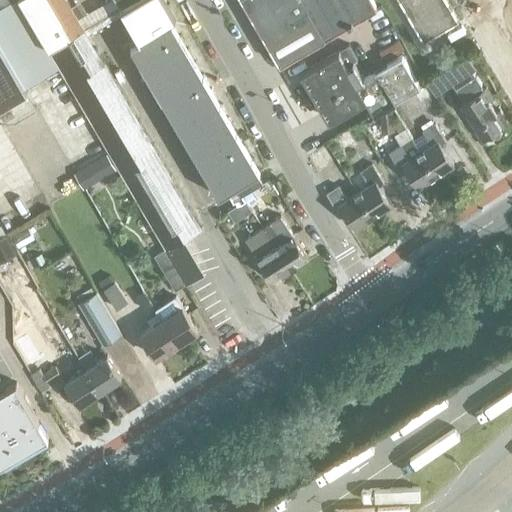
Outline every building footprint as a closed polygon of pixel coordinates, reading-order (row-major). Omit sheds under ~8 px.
[(0,0),(0,6),(10,0),(21,0),(49,47),(85,27),(69,0),(0,0)] [(135,0),(122,8),(140,39),(176,19),(164,0),(135,0)] [(378,6),(373,0),(244,0),(281,63),(378,6)] [(399,0),(423,41),(459,21),(447,0),(399,0)] [(174,21),(171,23),(141,40),(133,45),(190,138),(199,154),(221,190),(230,185),(235,181),(255,169),(256,169),(259,167),(174,21)] [(202,226),(85,27),(49,47),(167,247),(187,282),(202,274),(181,239),(202,226)] [(390,55),(404,46),(398,37),(384,46),(390,55)] [(27,90),(0,42),(0,106),(27,90)] [(350,43),(340,49),(302,70),(330,118),(366,97),(376,112),(420,86),(402,55),(364,77),(355,60),(358,58),(350,43)] [(500,108),(497,110),(490,99),(493,97),(486,87),(493,83),(483,69),(463,82),(473,96),(460,104),(483,140),(509,122),(500,108)] [(393,109),(380,111),(381,123),(395,122),(393,109)] [(420,149),(437,176),(455,164),(443,145),(448,141),(435,121),(423,130),(431,142),(420,149)] [(418,188),(437,176),(420,149),(412,137),(406,127),(394,134),(401,144),(389,152),(401,170),(406,167),(418,188)] [(329,141),(308,154),(318,169),(338,157),(329,141)] [(106,149),(75,168),(86,184),(116,165),(106,149)] [(350,177),(374,215),(392,203),(381,185),(385,182),(373,162),(350,177)] [(257,172),(255,169),(235,181),(242,194),(263,182),(257,172)] [(350,177),(338,185),(327,192),(339,210),(343,207),(356,226),(374,215),(350,177)] [(245,199),(227,210),(235,222),(253,210),(245,199)] [(263,227),(291,269),(309,257),(293,234),(283,241),(270,222),(263,227)] [(291,269),(263,227),(246,238),(259,256),(257,257),(273,281),(291,269)] [(7,234),(0,238),(0,262),(18,252),(7,234)] [(176,289),(187,282),(167,247),(156,254),(176,289)] [(41,252),(27,260),(32,268),(46,261),(41,252)] [(115,281),(104,287),(118,308),(128,301),(115,281)] [(92,286),(77,295),(81,301),(95,292),(92,286)] [(145,309),(153,304),(144,290),(136,295),(145,309)] [(121,333),(97,291),(80,301),(104,343),(121,333)] [(198,329),(183,305),(176,295),(155,309),(157,312),(162,319),(177,342),(198,329)] [(177,342),(162,319),(157,312),(147,319),(151,326),(141,333),(156,356),(177,342)] [(82,361),(101,390),(123,377),(107,353),(97,360),(90,349),(79,356),(82,361)] [(0,465),(49,437),(17,382),(8,387),(3,380),(13,374),(0,352),(0,465)] [(101,390),(82,361),(72,367),(76,374),(65,381),(80,403),(101,390)] [(61,374),(56,366),(44,374),(39,367),(31,373),(43,390),(51,385),(49,382),(61,374)]
